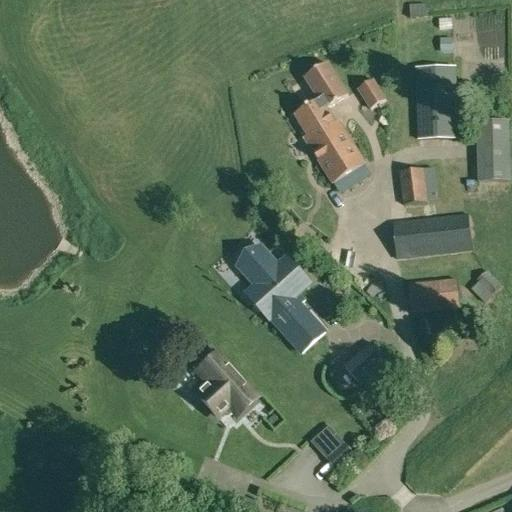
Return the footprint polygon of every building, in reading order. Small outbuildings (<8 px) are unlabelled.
[(410,5),(410,19),(428,17),(427,4),(410,5)] [(451,20),(439,21),(439,29),(451,28),(451,20)] [(452,39),(440,39),(440,54),(452,54),(452,39)] [(303,139),(333,185),(366,164),(338,121),(334,123),(326,110),(348,97),(328,64),(310,75),(301,80),(315,104),(295,117),(308,137),(303,139)] [(415,69),(417,141),(458,140),(456,68),(415,69)] [(358,91),(371,111),(387,101),(374,81),(358,91)] [(476,122),(478,183),(511,182),(509,121),(476,122)] [(342,182),(348,196),(380,180),(373,166),(342,182)] [(400,173),(404,206),(427,204),(427,200),(436,199),(436,193),(437,193),(434,170),(400,173)] [(393,223),(397,261),(473,252),(468,215),(393,223)] [(272,321),(302,355),(325,333),(300,306),(304,303),(298,296),(312,284),(288,258),(287,259),(286,258),(279,264),(263,246),(236,268),(254,289),(247,296),(270,322),(272,321)] [(471,290),(484,304),(494,295),(492,294),(501,286),(488,271),(477,280),(479,283),(471,290)] [(409,285),(411,314),(460,309),(457,280),(409,285)] [(344,368),(360,387),(388,361),(371,342),(344,368)] [(196,394),(217,417),(228,408),(236,416),(255,398),(217,356),(212,351),(192,367),(197,374),(207,385),(196,394)] [(250,430),(272,414),(265,405),(243,421),(250,430)] [(338,438),(324,451),(342,470),(356,457),(338,438)] [(187,504),(207,511),(252,511),(255,503),(195,479),(195,480),(182,475),(171,504),(185,509),(187,504)]
